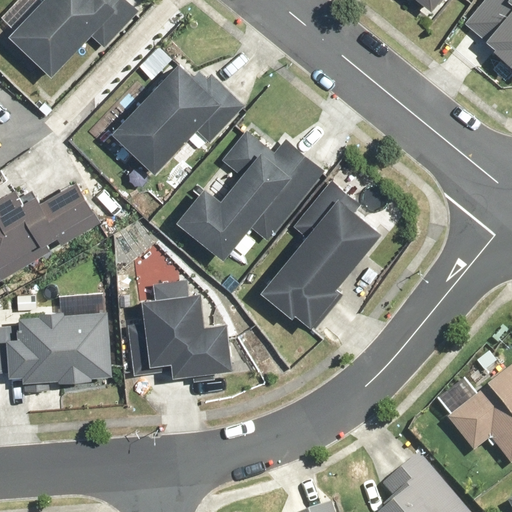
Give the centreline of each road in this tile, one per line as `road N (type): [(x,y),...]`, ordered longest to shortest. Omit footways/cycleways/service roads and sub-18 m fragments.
road 1 (residential): [(148,475),(265,446),(309,418),(428,325),(511,226)]
road 2 (residential): [(511,195),(272,0)]
road 3 (residential): [(0,480),(148,475)]
